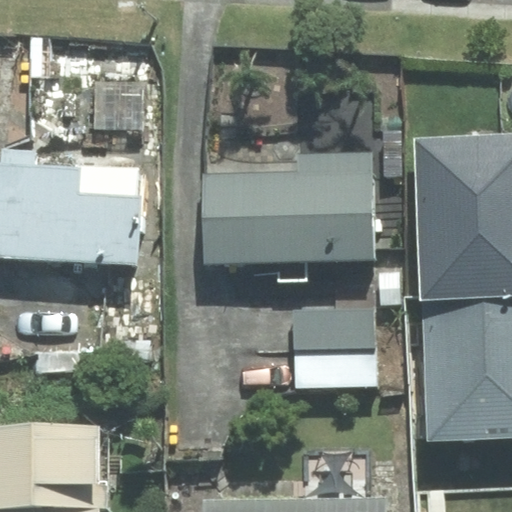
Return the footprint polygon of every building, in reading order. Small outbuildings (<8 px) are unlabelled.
[(511,142),(413,149),(412,203),(405,316),(418,316),(413,458),(511,457),(511,142)] [(292,180),(201,180),(202,274),(370,272),(369,157),(292,157),(292,180)] [(67,178),(0,173),(0,261),(122,270),(126,216),(65,211),(67,178)] [(370,318),(292,317),(287,392),(370,394),(370,318)] [(92,511),(97,436),(0,440),(0,511),(92,511)]
